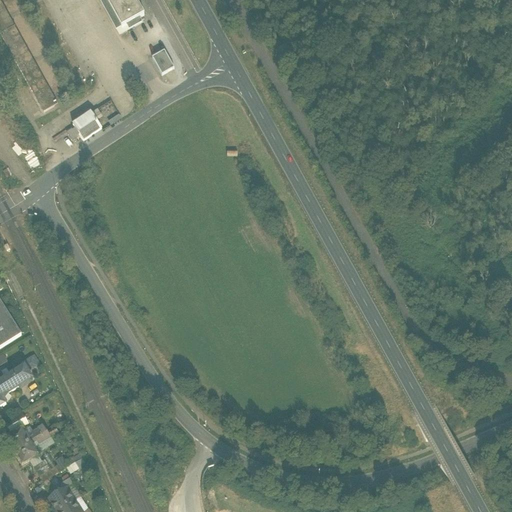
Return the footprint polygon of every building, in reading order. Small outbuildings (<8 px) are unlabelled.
[(134,0),(104,0),(121,30),(144,17),(134,0)] [(0,1),(0,8),(54,107),(58,105),(0,1)] [(0,35),(43,113),(54,107),(0,8),(0,35)] [(152,60),(162,77),(174,70),(164,53),(152,60)] [(92,116),(80,123),(85,131),(97,123),(92,116)] [(80,137),(86,133),(85,131),(80,123),(72,127),(79,137),(80,137)] [(101,130),(97,123),(85,131),(86,133),(80,137),(83,142),(101,130)] [(0,350),(21,338),(0,304),(0,350)] [(27,375),(40,367),(34,358),(21,366),(24,370),(27,375)] [(24,370),(12,378),(15,384),(28,376),(27,375),(24,370)] [(28,376),(15,384),(19,390),(31,382),(28,376)] [(10,387),(15,384),(12,378),(6,382),(10,387)] [(0,393),(10,387),(6,382),(0,385),(0,386),(0,387),(1,389),(0,389),(0,393)] [(13,393),(19,390),(15,384),(10,387),(13,393)] [(8,397),(13,393),(10,387),(0,393),(0,411),(6,407),(0,397),(5,395),(6,396),(8,397)] [(20,416),(3,427),(10,438),(27,427),(20,416)] [(6,442),(14,455),(42,438),(47,435),(44,429),(33,435),(32,436),(32,438),(33,440),(29,442),(24,434),(23,432),(6,442)] [(30,430),(24,434),(29,442),(33,440),(32,438),(32,436),(33,435),(30,430)] [(51,441),(47,435),(42,438),(45,444),(51,441)] [(45,444),(42,438),(14,455),(13,456),(22,469),(39,458),(33,449),(36,447),(37,448),(40,447),(45,444)] [(71,478),(87,468),(82,461),(66,470),(71,478)] [(33,470),(40,481),(52,473),(45,462),(33,470)] [(58,489),(61,495),(66,492),(73,488),(69,482),(58,489)] [(48,503),(53,511),(62,511),(74,504),(66,492),(61,495),(48,503)]
